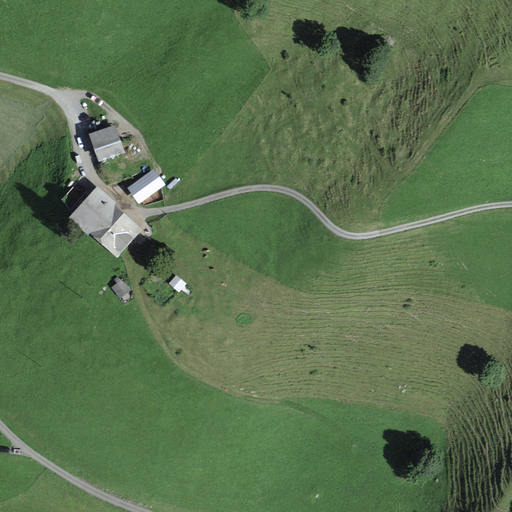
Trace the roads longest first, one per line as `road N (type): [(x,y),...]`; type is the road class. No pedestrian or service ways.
road 1 (track): [(511,207),(355,237),(278,189),(131,212),(87,173),(69,111),(56,96),(0,75)]
road 2 (track): [(0,423),(65,475),(140,511)]
